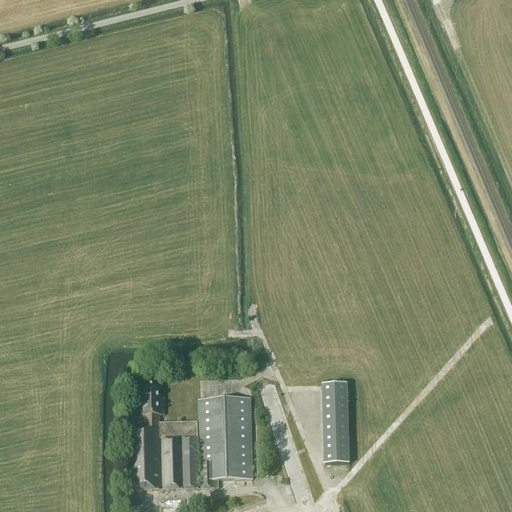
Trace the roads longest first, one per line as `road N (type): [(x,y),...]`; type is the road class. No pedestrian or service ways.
road 1 (track): [(314,511),(493,318)]
road 2 (unclassified): [(0,48),(195,0)]
